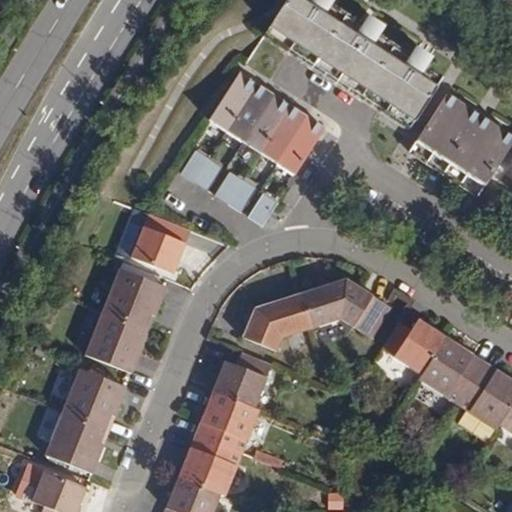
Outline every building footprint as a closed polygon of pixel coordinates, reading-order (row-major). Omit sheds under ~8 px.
[(443,76),(326,0),(287,0),(266,33),(410,126),(443,76)] [(210,118),(228,130),(257,84),(240,72),(210,118)] [(275,95),(257,84),(228,130),(245,141),(275,95)] [(511,143),(511,133),(447,93),(429,121),(411,148),(481,192),(511,143)] [(292,106),(275,95),(245,141),(262,152),(292,106)] [(262,152),(279,163),(308,117),(292,106),(262,152)] [(308,117),(279,163),(297,174),(326,129),(308,117)] [(194,182),(209,158),(195,149),(180,173),(194,182)] [(209,158),(194,182),(205,189),(221,166),(209,158)] [(214,195),(228,204),(244,181),(229,171),(214,195)] [(244,181),(228,204),(240,212),(255,188),(244,181)] [(279,203),(264,194),(249,218),(263,227),(279,203)] [(190,228),(160,216),(150,212),(140,237),(126,231),(118,252),(132,258),(172,273),(190,228)] [(121,269),(104,312),(146,328),(152,314),(156,316),(167,287),(121,269)] [(298,295),(309,328),(340,318),(372,337),(389,308),(346,281),(298,295)] [(280,337),(309,328),(298,295),(252,309),(241,339),(274,351),(280,337)] [(146,328),(104,312),(87,355),(133,373),(144,344),(140,343),(146,328)] [(381,349),(420,374),(444,337),(416,319),(410,329),(398,322),(381,349)] [(444,337),(420,374),(417,378),(457,403),(483,362),(444,337)] [(211,393),(253,410),(271,365),(242,353),(237,367),(224,362),(211,393)] [(511,405),(511,380),(483,362),(457,403),(466,409),(459,423),(488,441),(497,428),(511,405)] [(65,412),(107,428),(112,415),(116,416),(128,388),(82,369),(65,412)] [(258,412),(253,410),(211,393),(195,435),(241,454),(258,412)] [(511,405),(497,428),(511,437),(511,405)] [(100,444),(107,428),(65,412),(47,456),(93,474),(105,446),(100,444)] [(178,478),(220,495),(224,496),(241,454),(195,435),(178,478)] [(278,476),(285,461),(258,450),(252,465),(278,476)] [(77,511),(87,487),(46,470),(35,499),(47,504),(43,511),(77,511)] [(212,511),(220,495),(178,478),(164,511),(212,511)] [(329,493),(328,511),(344,511),(345,494),(329,493)]
